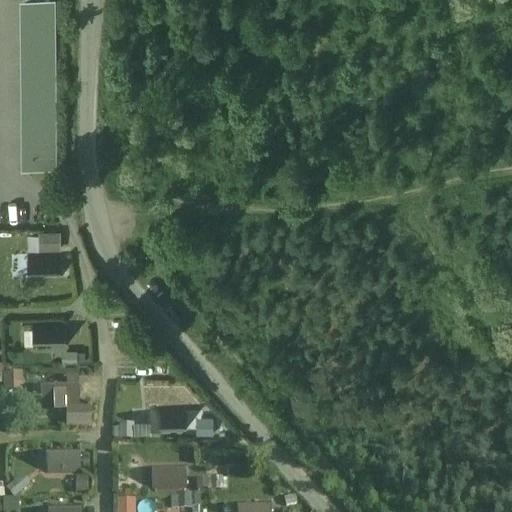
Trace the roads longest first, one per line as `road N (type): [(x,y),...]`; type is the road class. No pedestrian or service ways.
road 1 (residential): [(89,0),(89,191),(106,252),(327,511)]
road 2 (track): [(511,176),(353,199),(147,207),(95,220)]
